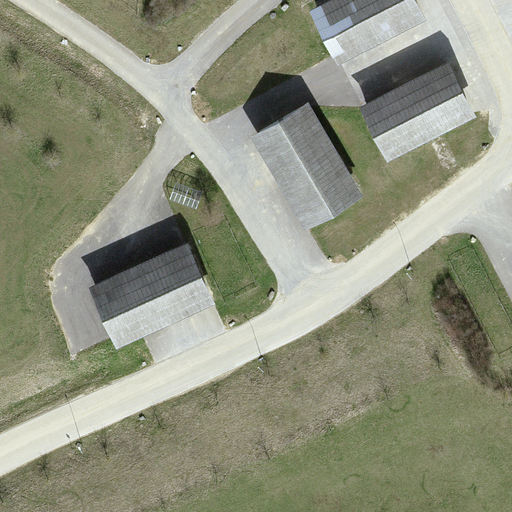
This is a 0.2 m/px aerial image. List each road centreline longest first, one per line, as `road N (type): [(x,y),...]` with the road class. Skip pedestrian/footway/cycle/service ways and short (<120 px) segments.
road 1 (track): [(511,158),(427,230),(311,305),(0,455)]
road 2 (track): [(311,305),(165,94),(34,0)]
road 3 (track): [(165,94),(253,0)]
